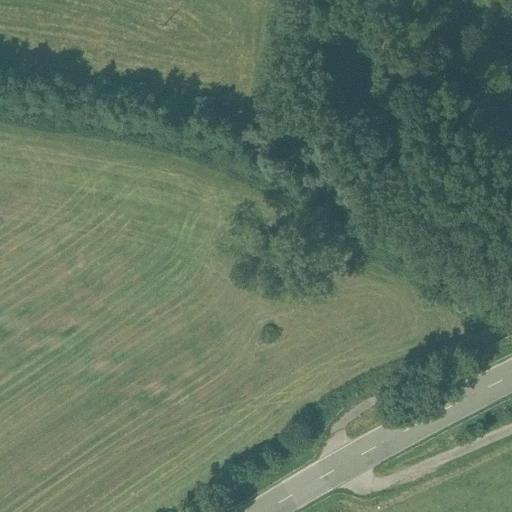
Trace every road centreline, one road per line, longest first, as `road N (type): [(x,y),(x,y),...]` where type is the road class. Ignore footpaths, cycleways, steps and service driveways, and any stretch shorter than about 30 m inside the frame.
road 1 (track): [(456,318),(471,334),(336,425),(342,463),(371,487),(511,427)]
road 2 (secondary): [(263,511),(511,368)]
